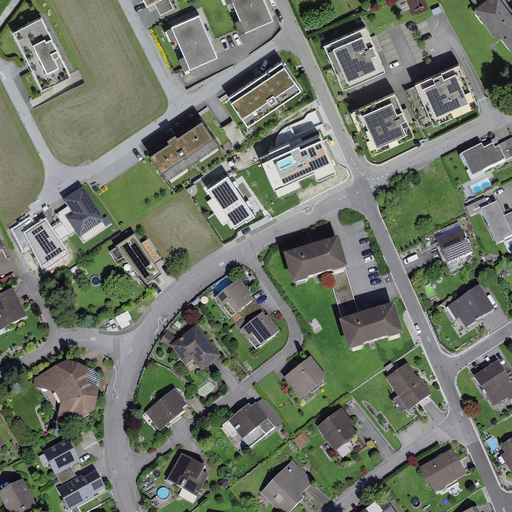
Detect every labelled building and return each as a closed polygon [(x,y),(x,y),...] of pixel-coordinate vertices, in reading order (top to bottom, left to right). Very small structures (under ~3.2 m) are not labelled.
[(272,20),(263,0),(225,0),(240,34),(272,20)] [(511,6),(507,0),(475,0),(511,48),(511,6)] [(42,15),(14,29),(42,86),(70,72),(42,15)] [(198,15),(172,27),(191,68),(217,56),(198,15)] [(369,24),(325,43),(344,88),(388,69),(369,24)] [(302,88),(282,59),(229,96),(249,125),(302,88)] [(460,63),(416,81),(435,125),(478,107),(460,63)] [(400,90),(356,108),(375,152),(419,134),(400,90)] [(201,118),(150,154),(169,180),(220,145),(201,118)] [(227,124),(221,128),(233,146),(245,138),(233,120),(227,124)] [(498,139),(463,156),(474,178),(511,159),(511,139),(500,145),(498,139)] [(316,149),(280,175),(296,197),(332,171),(316,149)] [(440,172),(417,183),(430,210),(453,199),(440,172)] [(469,215),(491,207),(488,198),(466,206),(469,215)] [(511,229),(500,203),(482,211),(498,245),(511,238),(511,229)] [(438,231),(440,238),(463,230),(460,223),(438,231)] [(475,254),(465,230),(438,242),(448,266),(475,254)] [(162,275),(137,237),(113,253),(119,262),(125,259),(148,287),(162,275)] [(339,241),(284,258),(293,288),(348,271),(339,241)] [(348,271),(331,276),(345,324),(362,319),(348,271)] [(242,281),(217,299),(233,320),(257,301),(242,281)] [(482,287),(451,307),(465,330),(497,310),(482,287)] [(17,298),(13,290),(0,296),(0,333),(27,318),(17,298)] [(345,324),(341,325),(349,355),(404,339),(395,309),(362,319),(345,324)] [(266,312),(242,330),(257,351),(282,333),(266,312)] [(170,331),(163,341),(172,347),(187,366),(194,361),(205,373),(224,358),(198,327),(181,339),(170,331)] [(313,358),(286,379),(302,400),(329,379),(313,358)] [(36,379),(35,386),(55,394),(61,404),(57,428),(65,430),(97,412),(103,376),(71,361),(36,379)] [(511,379),(500,362),(475,378),(496,409),(511,397),(511,379)] [(410,365),(389,379),(401,397),(409,409),(411,411),(435,395),(422,376),(419,378),(410,365)] [(178,389),(148,414),(164,433),(193,408),(178,389)] [(264,396),(230,422),(252,450),(285,423),(264,396)] [(401,397),(394,401),(402,414),(409,409),(401,397)] [(344,410),(319,428),(337,452),(362,433),(344,410)] [(92,427),(77,435),(84,448),(99,441),(92,427)] [(0,428),(0,454),(11,448),(0,428)] [(231,437),(238,445),(243,440),(237,432),(231,437)] [(82,463),(69,441),(45,455),(65,487),(58,491),(70,511),(72,511),(110,490),(96,468),(79,478),(74,468),(82,463)] [(511,443),(500,451),(511,470),(511,443)] [(455,450),(422,469),(437,494),(469,475),(455,450)] [(183,454),(168,482),(198,498),(213,471),(183,454)] [(295,462),(263,494),(281,511),(293,511),(305,500),(302,497),(316,483),(295,462)] [(24,480),(0,493),(0,494),(9,511),(31,511),(39,508),(24,480)]
